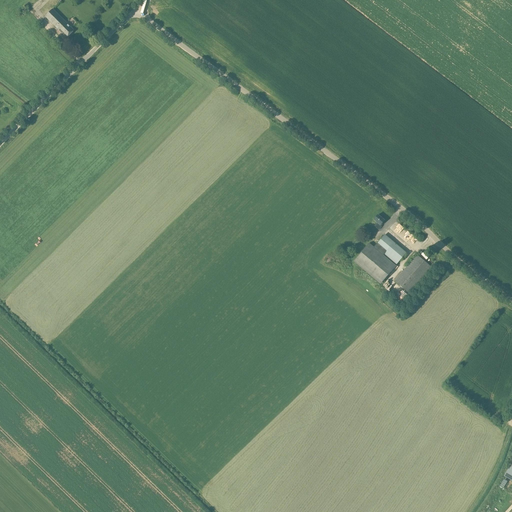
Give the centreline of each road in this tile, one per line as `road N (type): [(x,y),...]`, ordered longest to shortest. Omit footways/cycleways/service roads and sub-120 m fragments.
road 1 (unclassified): [(511,299),(410,213),(135,10)]
road 2 (track): [(210,511),(0,307)]
road 3 (unclassified): [(0,144),(135,10)]
